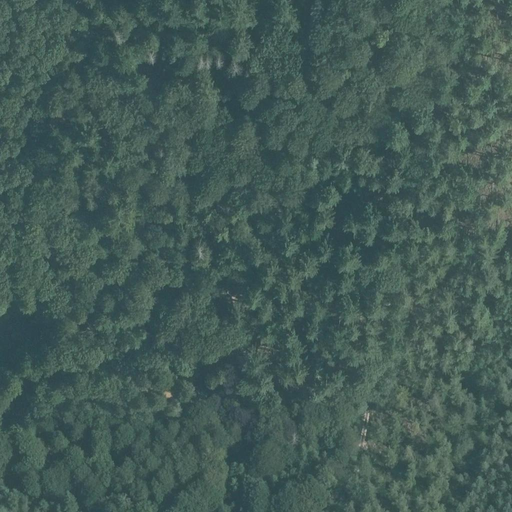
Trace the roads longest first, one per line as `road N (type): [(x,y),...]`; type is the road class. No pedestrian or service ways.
road 1 (track): [(342,511),(448,0)]
road 2 (track): [(0,236),(38,74),(39,0)]
road 3 (track): [(382,331),(511,341)]
